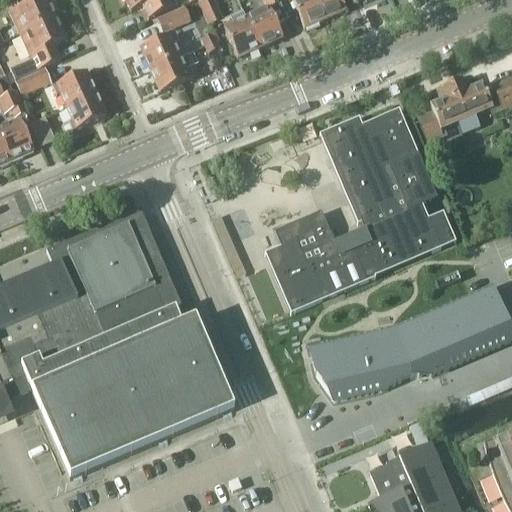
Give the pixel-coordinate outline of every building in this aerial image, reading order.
[(8,11),(20,37),(56,21),(46,0),(43,0),(27,7),(25,3),(8,11)] [(124,0),(131,14),(143,9),(148,21),(175,10),(170,0),(124,0)] [(212,0),(208,0),(199,5),(209,27),(222,21),(212,0)] [(268,11),(247,21),(260,51),(282,40),(276,26),(287,21),(277,0),(264,0),(269,11),(268,11)] [(305,31),(326,22),(316,0),(294,0),(292,1),(305,31)] [(316,0),(326,22),(346,13),(340,0),(316,0)] [(186,10),(182,12),(158,23),(163,34),(191,22),(186,10)] [(56,21),(20,37),(31,63),(27,64),(32,75),(44,70),(44,72),(61,64),(55,48),(66,44),(56,21)] [(260,51),(247,21),(224,31),(238,61),(260,51)] [(205,48),(216,43),(213,35),(201,41),(205,48)] [(150,72),(180,59),(174,46),(178,44),(174,36),(141,51),(150,72)] [(216,43),(205,48),(208,56),(220,50),(216,43)] [(180,59),(150,72),(161,95),(194,81),(190,72),(186,74),(180,59)] [(27,64),(8,73),(10,78),(13,84),(16,83),(33,76),(32,75),(27,64)] [(33,76),(16,83),(22,98),(51,86),(44,70),(32,75),(33,76)] [(67,111),(96,97),(86,75),(52,90),(56,99),(61,97),(67,111)] [(17,94),(13,84),(10,78),(0,82),(0,101),(4,100),(17,94)] [(494,94),(486,97),(482,87),(471,91),(467,81),(437,94),(442,104),(430,109),(433,115),(418,122),(428,145),(446,137),(444,131),(458,125),(463,138),(481,130),(476,118),(489,112),(492,118),(509,110),(511,116),(511,80),(492,89),(494,94)] [(17,94),(4,100),(0,101),(0,106),(5,118),(12,114),(14,119),(26,114),(17,94)] [(96,97),(67,111),(73,124),(68,126),(72,135),(106,120),(96,97)] [(454,244),(441,214),(425,222),(419,208),(428,204),(429,204),(436,201),(398,111),(391,114),(362,127),(359,121),(323,136),(364,232),(334,245),(321,215),(274,235),(281,250),(267,256),(268,257),(292,315),(290,316),(291,318),(375,282),(374,278),(432,253),(432,255),(441,251),(440,250),(454,244)] [(41,149),(56,143),(46,120),(31,127),(41,149)] [(0,131),(0,138),(11,162),(33,152),(20,123),(0,131)] [(0,167),(11,162),(0,138),(0,167)] [(0,416),(12,411),(10,405),(32,396),(70,484),(233,414),(194,323),(188,325),(140,214),(47,253),(53,268),(0,290),(0,416)] [(461,283),(457,275),(435,284),(438,293),(461,283)] [(395,331),(307,351),(307,353),(310,352),(316,379),(334,404),(380,394),(411,380),(431,378),(511,344),(489,292),(492,291),(491,290),(395,331)] [(488,461),(492,476),(502,499),(508,511),(511,511),(511,434),(484,447),(488,461)] [(458,511),(432,449),(432,448),(432,447),(398,462),(399,463),(400,462),(401,464),(371,477),(381,501),(367,507),(368,508),(369,508),(370,511),(458,511)] [(229,486),(233,495),(242,491),(239,482),(229,486)]
